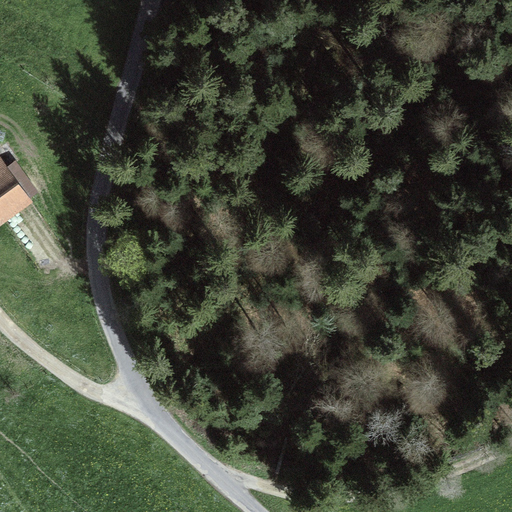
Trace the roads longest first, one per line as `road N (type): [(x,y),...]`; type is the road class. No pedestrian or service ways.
road 1 (unclassified): [(147,0),(96,218),(94,276),(120,364),(140,400),(262,511)]
road 2 (track): [(208,464),(280,489),(331,493),(429,470),(511,435)]
